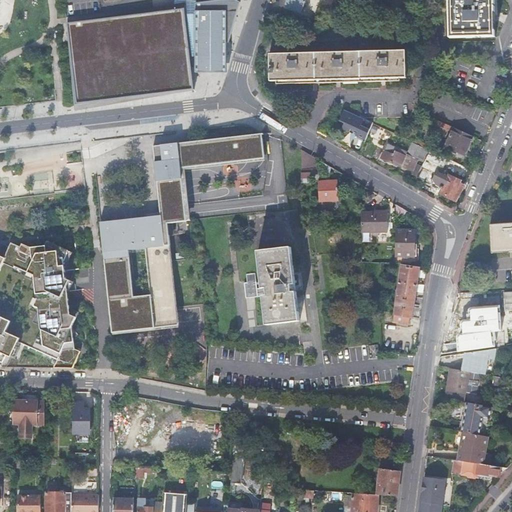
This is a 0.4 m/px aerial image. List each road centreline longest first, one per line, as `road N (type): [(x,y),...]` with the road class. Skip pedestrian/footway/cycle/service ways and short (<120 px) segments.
road 1 (residential): [(108,383),(205,401),(418,421)]
road 2 (residential): [(450,230),(437,213),(242,99)]
road 3 (residential): [(242,99),(0,128)]
road 4 (residential): [(450,230),(418,421)]
road 5 (residential): [(450,230),(470,210),(511,111)]
road 6 (residential): [(96,249),(108,383)]
road 7 (residential): [(106,511),(108,383)]
